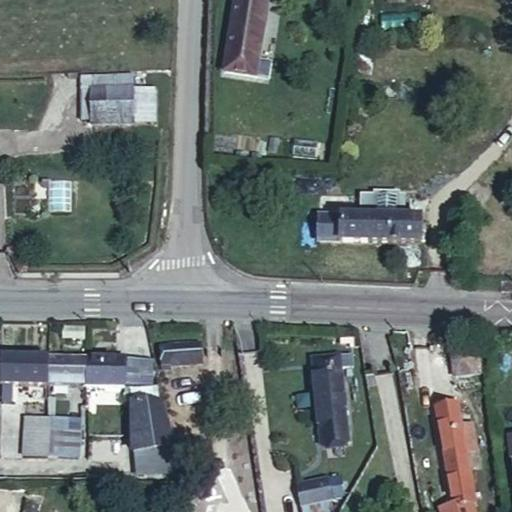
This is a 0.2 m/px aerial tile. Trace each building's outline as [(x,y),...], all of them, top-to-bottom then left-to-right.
[(257,50),(264,2),(250,0),(234,0),(227,46),(257,50)] [(255,67),(257,50),(227,46),(225,62),(255,67)] [(144,127),(144,94),(104,94),(104,126),(144,127)] [(52,213),(75,213),(76,181),(53,181),(52,213)] [(400,225),(400,201),(396,201),(396,198),(369,197),(369,200),(356,200),(355,223),(400,225)] [(334,247),(335,222),(310,221),(307,246),(334,247)] [(418,251),(420,226),(400,225),(355,223),(335,222),(334,247),(418,251)] [(191,384),(192,361),(159,361),(158,382),(191,384)] [(464,398),(465,368),(437,368),(436,397),(464,398)] [(0,406),(41,408),(42,376),(0,374),(0,406)] [(77,409),(80,378),(42,376),(41,408),(77,409)] [(344,465),(330,376),(298,379),(311,470),(344,465)] [(126,405),(127,378),(80,378),(77,409),(109,410),(109,404),(126,405)] [(141,405),(142,378),(127,378),(126,405),(141,405)] [(464,410),(464,398),(436,397),(436,410),(464,410)] [(168,469),(154,422),(130,422),(131,469),(168,469)] [(470,445),(466,422),(453,423),(457,447),(470,445)] [(457,447),(453,423),(430,426),(445,511),(468,511),(462,471),(457,447)] [(40,477),(40,446),(16,445),(16,478),(40,477)] [(474,468),(470,445),(457,447),(462,471),(474,468)] [(56,476),(56,446),(40,446),(40,477),(56,476)] [(511,511),(511,456),(500,457),(508,511),(511,511)] [(320,511),(316,495),(285,503),(287,511),(320,511)]
